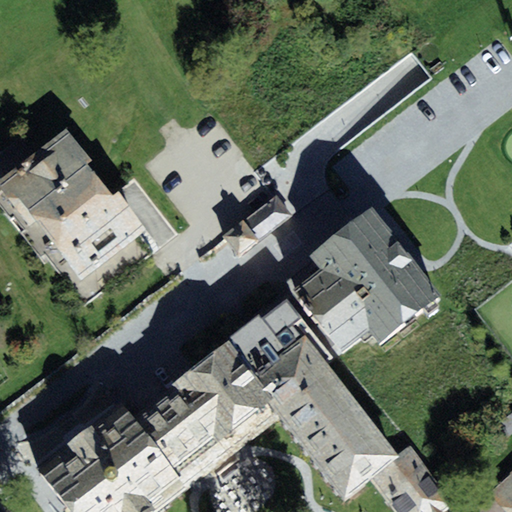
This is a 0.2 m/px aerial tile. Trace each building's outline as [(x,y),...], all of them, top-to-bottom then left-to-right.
[(66,127),(0,179),(0,183),(79,282),(148,227),(118,190),(112,195),(87,163),(92,159),(66,127)] [(274,196),(244,220),(259,240),(291,215),(276,195),(274,196)] [(310,254),(321,268),(370,330),(379,342),(442,294),(373,206),(310,254)] [(244,220),(224,235),(240,255),(259,240),(244,220)] [(342,352),(370,330),(321,268),(294,289),(342,352)] [(123,401),(36,466),(70,511),(158,511),(189,490),(284,419),(344,499),(371,480),(394,511),(445,511),(455,505),(410,445),(398,453),(329,361),(334,357),(289,298),(263,318),(259,313),(224,339),(228,343),(132,414),(123,401)] [(511,511),(511,470),(488,492),(506,511),(511,511)]
